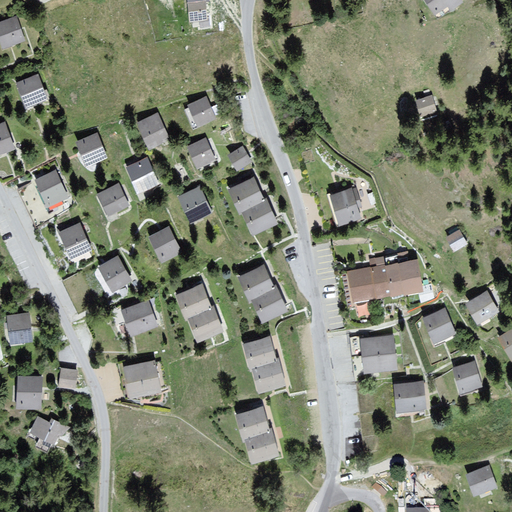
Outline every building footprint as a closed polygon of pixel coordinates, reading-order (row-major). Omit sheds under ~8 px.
[(203,0),(188,0),(184,0),(186,23),(205,21),(203,0)] [(457,3),(454,0),(422,0),(430,16),(457,3)] [(15,17),(0,21),(0,47),(23,40),(15,17)] [(37,74),(14,82),(22,106),(45,98),(37,74)] [(421,115),(439,108),(433,91),(415,98),(421,115)] [(202,97),(181,107),(191,132),(213,122),(202,97)] [(155,115),(133,124),(145,151),(166,141),(155,115)] [(3,122),(0,122),(0,154),(13,150),(3,122)] [(95,133),(72,144),(82,166),(105,156),(95,133)] [(203,138),(183,147),(193,169),(213,160),(203,138)] [(227,153),(237,168),(252,159),(243,144),(227,153)] [(146,158),(123,167),(133,193),(156,184),(146,158)] [(54,172),(32,181),(44,210),(65,202),(54,172)] [(253,175),(225,188),(235,213),(264,200),(253,175)] [(119,183),(92,193),(102,216),(128,206),(119,183)] [(198,187),(175,196),(186,225),(209,216),(198,187)] [(351,188),(323,196),(331,227),(359,219),(351,188)] [(264,200),(235,213),(246,237),(274,225),(264,200)] [(78,225),(54,233),(64,258),(87,250),(78,225)] [(169,226),(146,235),(156,264),(180,255),(169,226)] [(457,230),(442,236),(449,252),(464,245),(457,230)] [(117,256),(94,266),(106,291),(129,280),(117,256)] [(417,258),(343,272),(349,304),(423,290),(417,258)] [(263,264),(234,277),(245,302),(274,289),(263,264)] [(201,283),(172,295),(183,320),(211,307),(201,283)] [(274,289),(245,302),(255,326),(284,314),(274,289)] [(484,291),(461,302),(473,326),(495,315),(484,291)] [(147,301),(118,310),(127,337),(156,328),(147,301)] [(211,307),(183,320),(193,345),(222,332),(211,307)] [(443,309),(419,319),(430,345),(454,336),(443,309)] [(25,314),(2,317),(6,344),(29,342),(25,314)] [(511,327),(496,337),(509,360),(511,358),(511,327)] [(267,335),(240,343),(248,369),(275,360),(267,335)] [(392,335),(354,338),(357,373),(395,370),(392,335)] [(155,360),(119,366),(125,399),(160,393),(155,360)] [(248,369),(255,393),(282,385),(275,360),(248,369)] [(472,361),(448,369),(457,396),(481,388),(472,361)] [(73,371),(57,369),(54,388),(70,390),(73,371)] [(41,377),(15,376),(13,410),(39,412),(41,377)] [(422,383),(392,384),(393,411),(422,410),(422,383)] [(261,406),(231,414),(239,440),(268,432),(261,406)] [(37,416),(27,436),(52,448),(62,428),(37,416)] [(239,440),(247,463),(276,455),(268,432),(239,440)] [(487,465),(464,474),(473,496),(496,487),(487,465)]
